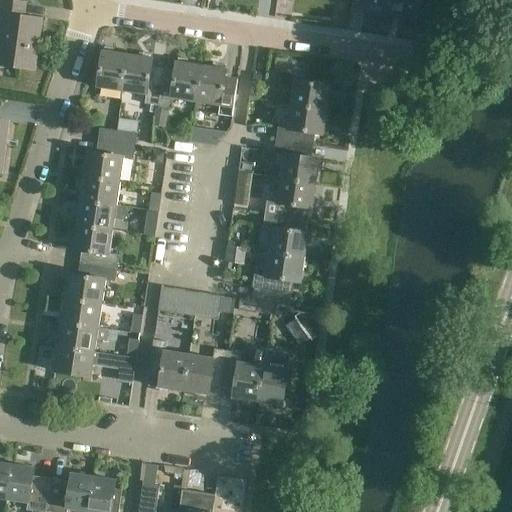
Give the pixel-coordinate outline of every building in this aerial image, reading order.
[(0,35),(0,64),(10,66),(35,69),(35,68),(30,67),(34,36),(39,37),(41,20),(23,17),(25,3),(0,0),(0,14),(3,15),(0,35)] [(366,0),(365,12),(419,20),(421,0),(366,0)] [(123,91),(128,55),(103,51),(98,88),(123,91)] [(128,55),(123,91),(146,95),(145,104),(158,106),(164,69),(152,67),(153,58),(128,55)] [(164,69),(158,106),(172,108),(173,99),(196,103),(202,66),(177,62),(176,71),(164,69)] [(235,100),(238,80),(225,78),(227,69),(202,66),(196,103),(220,106),(219,115),(232,117),(235,100)] [(291,105),(328,110),(331,85),(294,80),(291,105)] [(261,83),(252,82),(249,98),(259,100),(261,83)] [(324,135),(328,110),(291,105),(287,129),(278,127),(276,140),(313,146),(315,134),(324,135)] [(155,109),(153,125),(165,127),(167,111),(155,109)] [(0,172),(2,172),(2,171),(0,170),(0,147),(1,139),(6,140),(8,123),(0,121),(0,172)] [(98,141),(134,146),(136,134),(100,128),(98,141)] [(311,158),(313,146),(276,140),(274,154),(283,155),(280,178),(316,184),(320,159),(311,158)] [(88,152),(84,176),(121,181),(124,157),(132,158),(134,146),(98,141),(96,153),(88,152)] [(152,151),(151,163),(162,164),(164,153),(152,151)] [(80,200),(117,206),(121,181),(84,176),(80,200)] [(313,209),(316,184),(280,178),(277,203),(267,201),(265,214),(302,219),(304,207),(313,209)] [(154,193),(151,211),(160,212),(163,195),(154,193)] [(80,200),(77,224),(113,230),(115,219),(125,221),(127,207),(117,206),(80,200)] [(149,228),(158,230),(160,212),(151,211),(149,228)] [(300,231),(302,219),(265,214),(263,227),(273,229),(269,252),(305,258),(309,233),(300,231)] [(80,262),(116,268),(118,254),(110,253),(113,230),(77,224),(73,250),(82,251),(80,262)] [(230,247),(228,262),(245,265),(247,249),(230,247)] [(305,258),(269,252),(266,276),(257,275),(255,288),(291,293),(292,287),(294,285),(295,281),(302,282),(305,258)] [(114,281),(116,268),(80,262),(78,275),(69,274),(66,298),(103,304),(106,280),(114,281)] [(162,287),(158,311),(170,313),(174,289),(162,287)] [(291,293),(255,288),(253,301),(289,306),(291,293)] [(186,290),(174,289),(170,313),(182,315),(186,290)] [(186,290),(182,315),(195,317),(199,292),(186,290)] [(209,294),(199,292),(195,317),(205,318),(209,294)] [(209,294),(205,318),(218,320),(222,296),(209,294)] [(103,304),(66,298),(62,322),(99,327),(103,304)] [(240,298),(238,310),(251,312),(253,299),(240,298)] [(312,315),(300,313),(295,317),(312,340),(317,337),(319,325),(312,315)] [(142,333),(145,316),(136,315),(133,332),(142,333)] [(62,322),(59,346),(95,351),(97,341),(108,342),(110,329),(99,329),(99,327),(62,322)] [(132,339),(129,356),(139,357),(141,340),(132,339)] [(159,387),(184,391),(190,354),(165,350),(167,341),(154,339),(148,377),(160,379),(159,387)] [(95,351),(59,346),(55,372),(92,377),(95,351)] [(233,399),(258,402),(266,348),(254,347),(252,364),(239,362),(240,352),(228,350),(222,388),(234,390),(233,399)] [(210,386),(222,388),(228,350),(214,348),(213,357),(190,354),(184,391),(209,395),(210,386)] [(266,348),(258,402),(283,406),(288,369),(274,367),(276,360),(266,358),(267,349),(266,348)] [(139,357),(129,356),(127,373),(136,374),(139,357)] [(0,498),(7,499),(13,465),(0,462),(0,498)] [(35,468),(13,465),(7,499),(29,503),(28,509),(33,510),(32,511),(47,511),(52,482),(33,479),(35,468)] [(70,485),(52,482),(47,511),(67,511),(68,508),(89,511),(94,477),(72,474),(70,485)] [(118,511),(122,489),(121,489),(121,492),(115,492),(116,480),(94,477),(89,511),(91,511),(118,511)] [(139,511),(155,511),(159,487),(144,485),(139,511)] [(210,511),(212,495),(215,496),(215,495),(182,490),(179,509),(179,511),(184,511),(210,511)]
